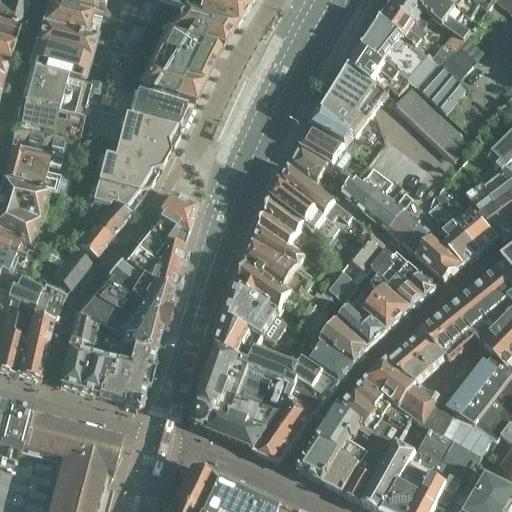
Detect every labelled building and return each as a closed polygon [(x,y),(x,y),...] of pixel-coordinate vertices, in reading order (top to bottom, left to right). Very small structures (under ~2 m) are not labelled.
[(10,0),(8,6),(8,8),(3,21),(21,27),(30,0),(10,0)] [(55,2),(91,12),(93,13),(96,0),(53,0),(53,1),(55,2)] [(143,0),(158,4),(169,7),(170,7),(186,12),(238,28),(254,2),(246,0),(143,0)] [(393,8),(417,27),(424,33),(433,20),(425,14),(426,12),(410,0),(398,0),(395,5),(394,8),(393,7),(393,8)] [(439,0),(410,0),(426,12),(425,14),(433,20),(444,30),(453,36),(464,45),(472,34),(463,27),(459,24),(465,18),(471,21),(483,9),(471,0),(468,0),(464,6),(457,12),(443,3),(439,0)] [(439,0),(443,3),(457,12),(464,6),(455,0),(439,0)] [(471,0),(483,9),(489,14),(497,5),(500,0),(471,0)] [(511,0),(500,0),(497,5),(511,17),(511,0)] [(52,5),(45,26),(86,40),(92,17),(90,16),(91,12),(55,2),(54,5),(52,5)] [(384,21),(384,22),(405,40),(413,46),(412,48),(417,51),(423,44),(411,35),(417,27),(393,8),(386,18),(385,22),(384,21)] [(151,95),(150,98),(152,99),(168,103),(169,99),(195,107),(214,67),(213,67),(223,51),(238,28),(186,12),(167,41),(143,93),(151,95)] [(0,39),(15,45),(21,27),(0,20),(0,39)] [(384,22),(364,52),(384,67),(387,70),(389,68),(401,78),(416,91),(418,90),(448,117),(468,92),(461,86),(442,69),(455,57),(445,48),(432,64),(412,48),(413,46),(405,40),(384,22)] [(45,26),(38,48),(80,61),(86,40),(45,26)] [(453,36),(445,48),(455,57),(457,56),(460,51),(464,45),(453,36)] [(0,59),(9,63),(15,45),(0,39),(0,59)] [(38,48),(30,71),(68,81),(73,83),(80,61),(38,48)] [(478,67),(460,51),(457,56),(455,57),(442,69),(461,86),(478,67)] [(364,52),(352,70),(374,88),(383,77),(394,86),(401,78),(389,68),(387,70),(384,67),(364,52)] [(0,80),(3,82),(5,77),(9,63),(0,59),(0,80)] [(352,70),(338,92),(375,115),(387,98),(374,88),(352,70)] [(30,71),(27,85),(26,89),(21,106),(58,113),(59,113),(62,103),(65,104),(67,104),(69,103),(70,102),(71,100),(71,97),(69,95),(67,93),(65,92),(68,81),(30,71)] [(91,89),(82,85),(74,114),(83,116),(91,89)] [(152,99),(150,98),(138,96),(92,85),(86,111),(146,126),(181,135),(182,133),(193,111),(152,99)] [(472,148),(411,90),(392,109),(453,167),(472,148)] [(325,114),(324,115),(356,140),(357,141),(368,126),(375,115),(338,92),(325,114)] [(21,106),(16,130),(43,136),(42,137),(53,139),(77,144),(77,141),(82,118),(58,113),(21,106)] [(119,143),(125,121),(86,111),(80,137),(96,141),(98,137),(119,143)] [(324,115),(314,131),(347,150),(356,140),(324,115)] [(105,161),(97,188),(93,206),(106,209),(109,210),(111,207),(125,212),(127,214),(127,213),(133,215),(142,204),(141,201),(145,197),(148,196),(158,179),(157,176),(160,175),(166,166),(165,163),(181,135),(146,126),(125,121),(119,143),(114,163),(105,161)] [(16,130),(12,151),(51,161),(51,162),(62,164),(62,166),(74,168),(80,142),(77,141),(77,144),(53,139),(42,137),(43,136),(16,130)] [(314,131),(303,150),(334,168),(347,150),(314,131)] [(511,135),(493,155),(509,169),(511,165),(511,135)] [(303,150),(292,168),(318,186),(323,178),(326,174),(348,188),(352,183),(355,185),(358,182),(344,172),(343,173),(334,168),(303,150)] [(12,153),(8,167),(47,177),(48,171),(60,173),(62,166),(62,164),(51,162),(51,161),(12,151),(12,153)] [(8,167),(4,182),(43,193),(49,195),(54,197),(56,187),(45,184),(47,177),(8,167)] [(291,170),(283,186),(319,214),(318,215),(326,220),(326,219),(336,206),(291,170)] [(345,193),(343,197),(363,213),(381,191),(387,184),(375,174),(365,187),(358,182),(355,185),(352,183),(348,188),(345,193)] [(0,195),(0,236),(23,248),(31,252),(49,195),(43,193),(4,182),(0,195)] [(381,191),(363,213),(376,224),(394,202),(387,197),(393,189),(387,184),(381,191)] [(283,186),(274,203),(307,226),(308,228),(315,234),(326,220),(318,215),(319,214),(283,186)] [(511,186),(503,193),(511,202),(511,186)] [(470,200),(481,213),(482,215),(477,220),(500,241),(511,232),(511,226),(495,207),(490,202),(479,190),(470,200)] [(490,202),(495,207),(511,226),(511,202),(503,193),(490,202)] [(441,196),(436,201),(444,209),(449,204),(441,196)] [(156,220),(180,234),(188,239),(195,214),(192,208),(173,198),(156,220)] [(394,202),(376,224),(389,235),(407,213),(414,205),(407,200),(400,208),(394,202)] [(436,201),(423,214),(428,219),(441,206),(436,201)] [(274,203),(267,218),(298,238),(307,226),(274,203)] [(407,213),(389,235),(401,245),(406,240),(410,243),(424,227),(414,219),(420,211),(414,205),(407,213)] [(354,220),(336,206),(326,219),(333,226),(339,218),(349,226),(354,220)] [(106,209),(99,219),(122,229),(133,215),(127,213),(127,214),(125,212),(111,207),(109,210),(106,209)] [(452,244),(446,250),(466,270),(466,269),(484,254),(459,225),(457,227),(452,222),(454,220),(449,213),(442,219),(451,231),(444,238),(452,244)] [(472,214),(459,225),(484,254),(500,241),(472,214)] [(267,218),(262,231),(290,249),(315,266),(327,273),(331,267),(320,259),(324,254),(306,242),(301,251),(293,246),(298,238),(267,218)] [(97,227),(94,230),(112,241),(122,229),(99,219),(94,226),(97,227)] [(156,220),(145,234),(167,249),(170,246),(172,246),(180,234),(156,220)] [(406,240),(401,245),(418,260),(434,243),(435,243),(438,239),(442,234),(430,221),(424,227),(410,243),(406,240)] [(79,248),(91,257),(97,261),(112,241),(94,230),(79,248)] [(367,230),(361,238),(366,243),(369,240),(370,240),(374,236),(367,230)] [(262,231),(256,246),(301,270),(307,261),(290,249),(262,231)] [(145,234),(133,249),(157,265),(161,259),(167,249),(145,234)] [(180,234),(172,246),(170,246),(167,249),(161,259),(179,272),(188,239),(180,234)] [(0,236),(0,255),(7,257),(15,262),(17,257),(26,260),(28,257),(32,258),(35,254),(31,252),(23,248),(0,236)] [(351,263),(352,263),(362,272),(353,284),(359,289),(368,277),(373,272),(372,271),(387,253),(385,248),(373,238),(370,241),(369,240),(351,263)] [(434,243),(418,260),(446,285),(466,270),(446,250),(445,249),(443,252),(435,243),(434,243)] [(256,246),(248,265),(285,291),(292,296),(302,302),(308,294),(291,282),(301,270),(256,246)] [(63,267),(61,270),(53,280),(70,294),(92,267),(87,262),(91,257),(79,248),(75,253),(74,252),(72,254),(73,255),(69,260),(63,267)] [(43,261),(49,264),(50,261),(63,267),(69,260),(49,249),(43,261)] [(133,249),(122,263),(143,279),(150,284),(156,267),(157,265),(133,249)] [(372,271),(373,272),(380,280),(381,279),(384,282),(392,273),(396,269),(393,262),(395,259),(387,253),(372,271)] [(392,273),(400,280),(425,303),(438,292),(411,269),(397,257),(395,259),(393,262),(396,269),(392,273)] [(0,258),(0,278),(2,275),(21,282),(29,264),(18,259),(15,263),(13,262),(0,258)] [(154,285),(172,297),(179,272),(161,259),(157,265),(156,267),(150,284),(153,286),(154,285)] [(122,263),(105,283),(142,306),(153,286),(150,284),(143,279),(122,263)] [(248,265),(240,288),(280,317),(292,296),(285,291),(248,265)] [(511,275),(505,268),(451,312),(472,337),(479,344),(493,358),(495,361),(496,361),(509,374),(511,372),(511,371),(511,275)] [(342,275),(327,293),(323,297),(331,304),(335,299),(345,307),(359,289),(353,284),(342,275)] [(402,324),(414,312),(389,292),(386,290),(389,286),(385,282),(383,283),(381,280),(374,289),(382,295),(383,296),(377,303),(402,324)] [(400,280),(389,292),(414,312),(425,303),(400,280)] [(8,301),(11,302),(8,313),(31,319),(35,310),(41,292),(22,282),(17,290),(12,288),(8,301)] [(105,283),(91,300),(133,323),(142,306),(105,283)] [(121,351),(134,354),(142,356),(143,354),(146,354),(146,353),(156,355),(172,297),(154,285),(153,286),(142,306),(133,323),(123,340),(121,350),(121,351)] [(32,317),(15,378),(17,379),(17,380),(18,380),(19,379),(22,380),(22,381),(24,381),(34,384),(36,385),(36,383),(41,381),(42,381),(42,379),(44,369),(45,367),(45,366),(54,325),(67,298),(46,288),(42,292),(36,309),(32,317)] [(229,320),(228,321),(253,335),(264,342),(264,341),(277,348),(286,333),(278,329),(282,324),(278,321),(280,317),(240,288),(235,303),(234,304),(235,304),(229,320)] [(91,300),(76,317),(99,328),(99,329),(123,340),(133,323),(91,300)] [(356,308),(366,316),(365,316),(373,322),(389,336),(402,324),(377,303),(376,302),(372,308),(363,301),(356,308)] [(321,344),(324,346),(356,369),(372,352),(372,351),(338,324),(318,310),(315,314),(308,324),(305,327),(317,336),(324,327),(331,332),(321,344)] [(308,324),(315,314),(310,311),(303,320),(308,324)] [(350,311),(338,324),(372,351),(389,336),(373,322),(369,327),(355,314),(350,311)] [(451,312),(422,335),(449,361),(448,362),(454,369),(474,349),(487,363),(493,358),(479,344),(472,337),(451,312)] [(7,315),(0,339),(0,374),(15,378),(23,340),(28,320),(7,315)] [(70,343),(68,353),(89,359),(97,336),(99,329),(99,328),(76,317),(70,343)] [(228,322),(219,350),(240,360),(253,335),(228,321),(228,322)] [(422,335),(404,350),(434,374),(448,362),(449,361),(422,335)] [(89,359),(80,396),(98,401),(101,391),(102,391),(104,382),(113,384),(117,367),(117,366),(120,356),(99,350),(102,338),(97,336),(89,359)] [(324,346),(311,367),(325,376),(324,378),(341,387),(356,369),(324,346)] [(210,434),(209,437),(213,439),(216,440),(219,441),(219,442),(221,442),(222,441),(225,443),(225,444),(227,445),(227,444),(245,451),(244,452),(247,453),(247,452),(251,453),(251,454),(254,455),(257,456),(282,419),(293,402),(300,384),(315,394),(324,378),(325,376),(311,367),(305,363),(302,370),(258,352),(251,364),(244,362),(240,360),(219,350),(218,352),(217,352),(215,359),(214,359),(198,408),(197,411),(199,412),(197,413),(198,416),(195,420),(192,420),(192,424),(194,424),(197,430),(196,432),(199,434),(201,432),(207,433),(207,435),(210,434)] [(404,350),(387,364),(418,387),(434,374),(404,350)] [(61,388),(60,390),(80,396),(89,359),(68,353),(63,378),(62,380),(61,388)] [(134,354),(130,370),(134,371),(123,408),(124,408),(124,407),(126,408),(126,407),(135,410),(136,411),(137,410),(141,408),(142,407),(142,406),(141,405),(145,394),(146,394),(152,372),(156,355),(146,353),(146,354),(143,354),(142,356),(134,354)] [(511,372),(509,374),(496,361),(490,368),(511,385),(511,372)] [(387,364),(367,383),(395,406),(413,421),(414,421),(425,430),(426,430),(431,433),(440,439),(454,418),(455,417),(448,412),(440,408),(437,407),(442,401),(434,395),(433,397),(418,387),(387,364)] [(101,391),(98,401),(100,401),(122,407),(122,408),(123,408),(134,371),(117,367),(113,384),(104,382),(102,391),(101,391)] [(448,412),(455,417),(465,423),(492,441),(495,444),(499,446),(503,440),(511,447),(511,427),(511,385),(490,368),(476,386),(465,377),(460,378),(450,391),(459,399),(448,412)] [(300,384),(293,402),(316,418),(341,387),(324,378),(315,394),(300,384)] [(367,383),(356,397),(385,419),(393,409),(390,406),(387,408),(383,406),(388,400),(367,383)] [(385,419),(356,397),(345,410),(371,428),(376,432),(385,419)] [(282,419),(257,456),(256,457),(258,458),(259,457),(274,464),(274,465),(276,466),(283,464),(284,462),(283,462),(316,418),(293,402),(282,419)] [(350,491),(345,499),(364,508),(399,446),(413,421),(395,406),(393,409),(385,419),(376,432),(371,428),(368,432),(365,430),(354,443),(352,442),(350,446),(368,456),(352,487),(350,487),(348,491),(350,491)] [(342,413),(322,444),(321,445),(325,448),(343,458),(350,446),(352,442),(354,443),(365,430),(342,413)] [(0,444),(5,425),(6,425),(8,418),(0,415),(0,444)] [(99,511),(105,490),(106,487),(108,487),(108,485),(111,486),(111,484),(114,480),(116,481),(117,479),(115,478),(114,474),(115,472),(112,472),(114,464),(116,465),(117,463),(120,459),(121,459),(122,458),(120,457),(120,453),(120,451),(118,451),(119,448),(117,448),(117,446),(32,424),(32,426),(30,426),(30,425),(30,422),(26,421),(9,416),(8,418),(6,425),(5,425),(0,444),(0,511),(99,511)] [(416,511),(434,481),(438,473),(452,482),(463,487),(474,465),(478,466),(492,441),(465,423),(464,424),(454,418),(440,439),(431,433),(417,458),(387,511),(416,511)] [(303,472),(304,480),(306,479),(326,490),(343,459),(343,458),(325,448),(321,445),(304,471),(303,472)] [(343,459),(326,490),(345,499),(350,491),(348,491),(350,487),(352,487),(368,456),(350,446),(343,458),(343,459)] [(399,446),(364,508),(365,509),(366,508),(373,511),(387,511),(417,458),(399,446)] [(511,454),(501,470),(508,480),(506,484),(511,487),(511,454)] [(197,470),(184,500),(178,511),(211,511),(224,485),(221,484),(221,483),(219,482),(219,483),(213,480),(213,479),(212,478),(212,479),(206,476),(206,475),(204,474),(204,475),(199,472),(197,470)] [(511,511),(511,491),(488,479),(475,500),(499,511),(511,511)] [(438,511),(440,511),(441,508),(448,511),(463,487),(452,482),(448,488),(434,481),(416,511),(438,511)] [(226,486),(224,485),(211,511),(274,511),(271,510),(272,509),(271,509),(271,510),(266,508),(266,506),(266,505),(263,505),(262,505),(262,506),(258,504),(258,503),(251,500),(251,501),(247,499),(248,498),(247,497),(245,496),(244,496),(243,497),(239,495),(239,494),(238,494),(238,495),(233,493),(234,492),(228,488),(225,487),(226,486)] [(452,511),(499,511),(475,500),(464,494),(452,511)]
